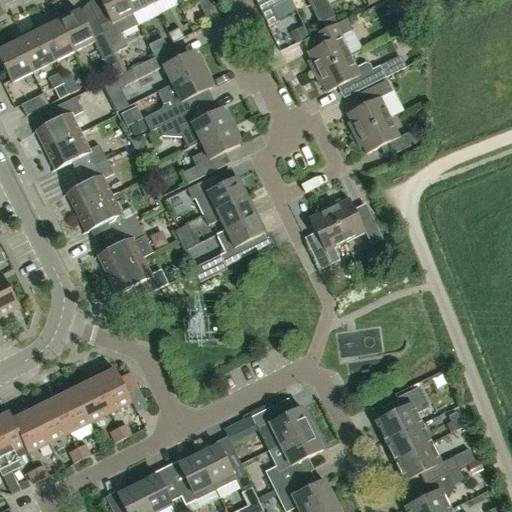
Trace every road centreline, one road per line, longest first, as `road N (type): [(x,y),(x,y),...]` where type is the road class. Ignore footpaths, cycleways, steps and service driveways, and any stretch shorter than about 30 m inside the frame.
road 1 (unclassified): [(511,479),(415,231),(411,187)]
road 2 (residential): [(307,374),(328,305),(277,198)]
road 3 (tertiary): [(58,325),(62,289),(0,160)]
road 4 (residential): [(180,427),(141,352),(58,325)]
road 5 (residential): [(372,511),(359,455),(320,381),(307,374)]
road 6 (residential): [(180,427),(68,486),(56,511)]
road 7 (residential): [(287,127),(265,83),(244,72),(228,48),(242,0)]
road 8 (residential): [(307,374),(180,427)]
road 9 (residential): [(277,198),(331,172),(333,161),(317,129),(287,127)]
